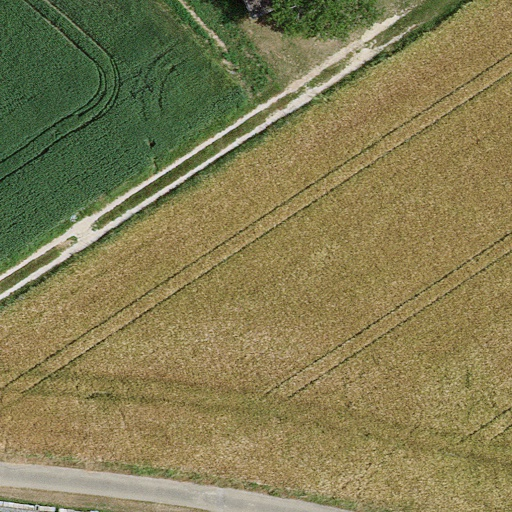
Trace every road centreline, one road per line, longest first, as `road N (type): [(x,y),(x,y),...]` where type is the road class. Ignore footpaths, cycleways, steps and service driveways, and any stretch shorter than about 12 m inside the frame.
road 1 (track): [(363,51),(0,305)]
road 2 (track): [(217,511),(0,484)]
